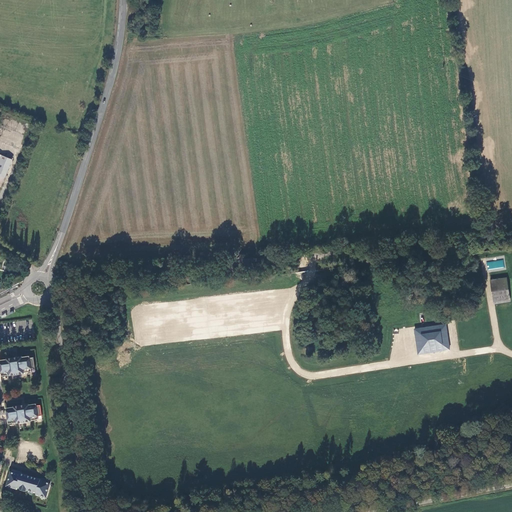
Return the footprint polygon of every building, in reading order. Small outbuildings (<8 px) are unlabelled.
[(10,160),(0,155),(0,182),(1,183),(10,160)] [(507,278),(491,280),(494,303),(510,301),(507,278)] [(417,354),(450,350),(446,324),(414,328),(417,354)] [(6,359),(0,360),(0,370),(0,372),(1,373),(1,376),(8,375),(12,375),(12,376),(17,375),(20,374),(23,373),(31,372),(30,368),(34,368),(33,358),(29,358),(28,356),(21,357),(6,359)] [(13,407),(5,408),(6,414),(7,419),(8,423),(15,422),(15,423),(19,422),(19,423),(26,422),(26,421),(30,421),(30,420),(38,419),(37,416),(41,415),(39,405),(35,405),(35,404),(28,405),(28,404),(13,406),(13,407)] [(43,479),(41,479),(41,481),(22,475),(22,473),(20,473),(13,470),(12,470),(12,471),(7,488),(17,490),(18,489),(37,494),(37,495),(47,498),(51,483),(51,482),(51,481),(43,479)]
